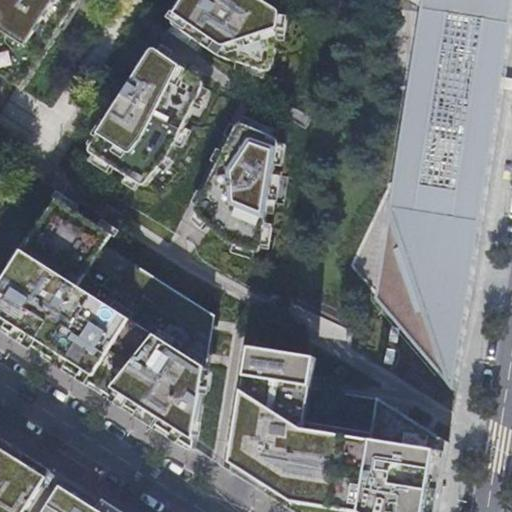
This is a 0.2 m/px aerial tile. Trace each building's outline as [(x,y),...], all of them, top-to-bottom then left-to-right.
[(0,0),(0,74),(23,89),(74,9),(79,0),(0,0)] [(186,0),(173,21),(173,24),(174,25),(219,57),(266,72),(270,72),(273,69),(282,15),(281,14),(281,12),(262,0),(186,0)] [(511,0),(408,0),(428,13),(381,302),(457,392),(471,306),(508,80),(511,51),(511,0)] [(89,153),(145,188),(171,156),(206,85),(155,49),(123,101),(89,153)] [(239,124),(195,211),(227,243),(262,254),(279,139),(239,124)] [(0,324),(148,420),(195,450),(216,315),(106,245),(113,236),(58,201),(0,292),(0,324)] [(437,511),(441,493),(448,443),(379,400),(373,441),(305,429),(317,358),(249,348),(231,473),(232,474),(292,511),(437,511)] [(124,511),(80,484),(58,470),(56,473),(0,437),(0,511),(124,511)]
